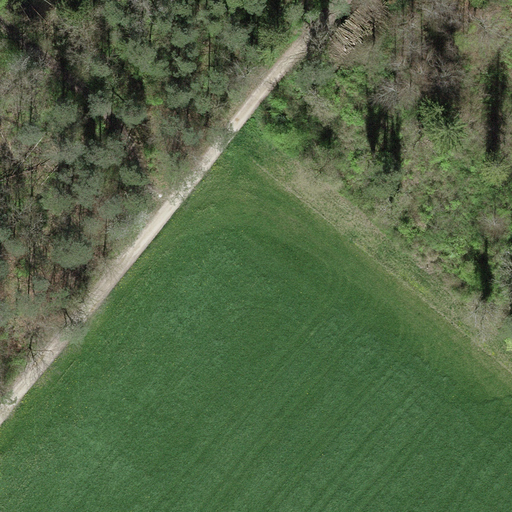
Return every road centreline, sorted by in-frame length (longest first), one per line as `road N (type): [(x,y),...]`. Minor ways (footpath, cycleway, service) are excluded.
road 1 (track): [(0,407),(206,158)]
road 2 (track): [(0,16),(206,158)]
road 3 (track): [(206,158),(345,0)]
